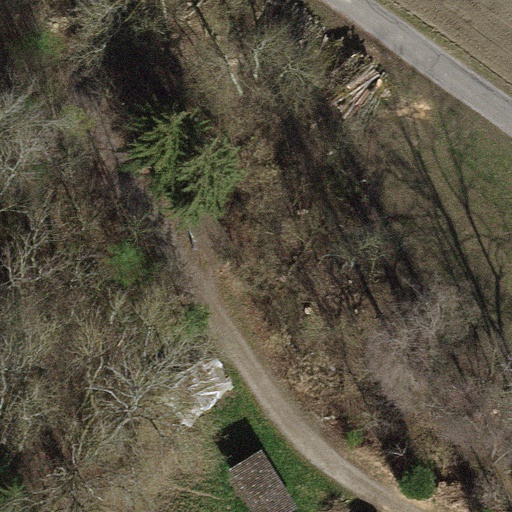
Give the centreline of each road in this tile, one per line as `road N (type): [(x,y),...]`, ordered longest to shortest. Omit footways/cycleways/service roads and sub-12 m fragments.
road 1 (track): [(105,0),(80,50),(84,90),(327,463),(414,511)]
road 2 (unclassified): [(511,108),(362,0)]
